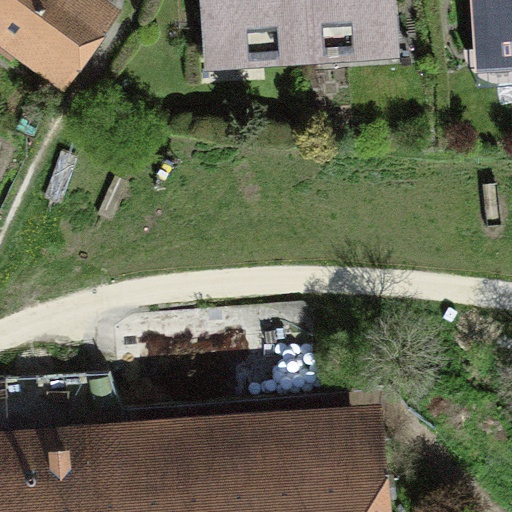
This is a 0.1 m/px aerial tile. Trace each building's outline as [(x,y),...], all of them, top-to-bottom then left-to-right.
[(102,12),(85,0),(0,0),(0,51),(11,60),(23,43),(60,70),(102,12)] [(255,52),(301,50),(298,0),(212,0),(216,46),(254,44),(255,52)] [(383,0),(298,0),(301,50),(348,47),(347,37),(385,35),(383,0)] [(511,0),(483,0),(486,48),(511,46),(511,0)] [(0,511),(370,511),(365,438),(0,466),(0,511)]
